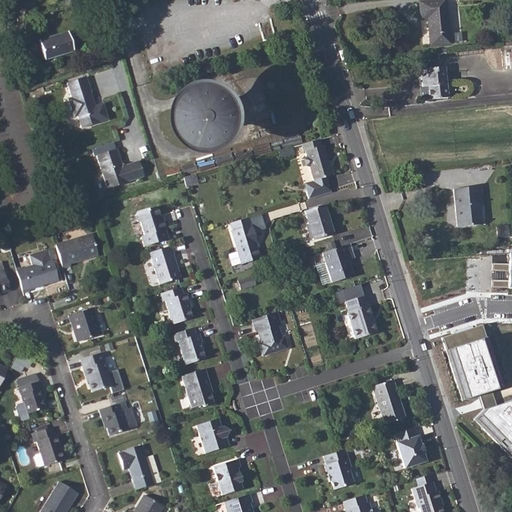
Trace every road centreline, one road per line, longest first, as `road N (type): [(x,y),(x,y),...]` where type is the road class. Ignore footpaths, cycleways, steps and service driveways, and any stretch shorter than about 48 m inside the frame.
road 1 (residential): [(0,328),(20,322),(53,341),(102,500),(95,511)]
road 2 (tertiary): [(414,328),(344,110)]
road 3 (residential): [(260,398),(224,329),(186,216)]
road 4 (residential): [(419,345),(260,398)]
road 5 (residential): [(344,110),(511,98)]
road 6 (tertiary): [(469,500),(419,345)]
